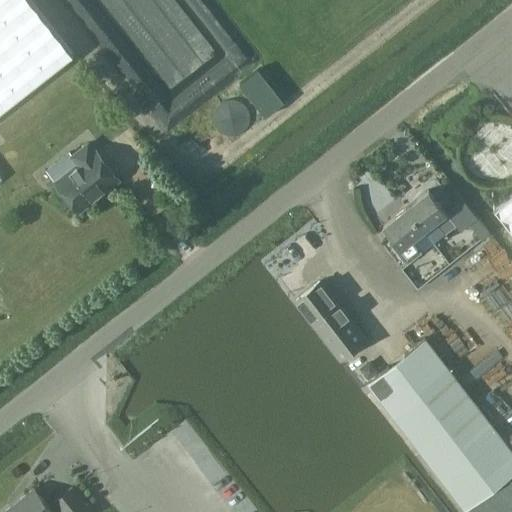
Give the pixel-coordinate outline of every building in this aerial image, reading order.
[(29,0),(0,0),(0,111),(73,55),(29,0)] [(64,199),(69,205),(73,205),(77,210),(118,178),(96,151),(95,152),(88,143),(72,156),(79,165),(55,183),(65,195),(64,199)] [(429,189),(406,207),(424,230),(436,221),(445,234),(457,225),(448,213),(429,189)] [(511,195),(495,209),(511,230),(511,195)] [(424,230),(406,207),(383,225),(393,237),(389,240),(407,264),(422,252),(413,239),(424,230)] [(478,218),(470,224),(481,238),(489,233),(478,218)] [(319,280),(295,298),(341,356),(364,338),(346,314),(347,314),(339,304),(338,305),(319,280)] [(368,381),(465,508),(467,511),(511,511),(511,452),(425,338),(368,381)] [(368,363),(360,369),(368,378),(378,370),(373,364),(368,363)] [(58,511),(62,509),(64,511),(86,511),(91,509),(72,486),(55,499),(57,503),(51,507),(35,486),(1,511),(58,511)]
